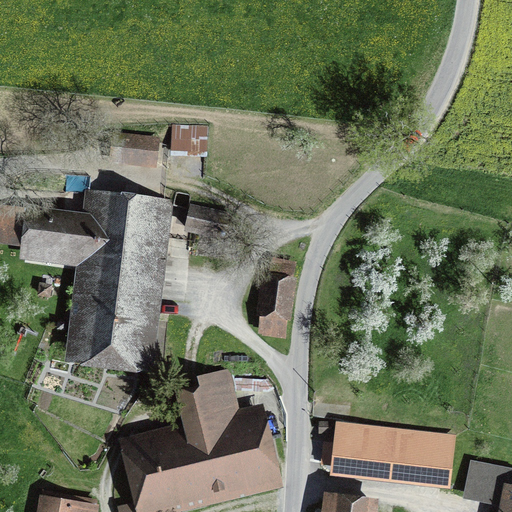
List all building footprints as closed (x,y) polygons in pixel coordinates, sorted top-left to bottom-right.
[(173,121),(172,152),(210,153),(211,122),(173,121)] [(154,143),(118,138),(115,157),(151,162),(154,143)] [(158,200),(99,193),(95,225),(0,213),(0,238),(27,242),(27,245),(92,252),(83,330),(73,329),(71,349),(139,357),(158,200)] [(174,204),(174,227),(187,227),(186,204),(174,204)] [(229,215),(192,206),(187,229),(224,237),(229,215)] [(293,265),(273,263),(267,310),(265,309),(262,330),(283,333),(293,265)] [(49,287),(41,286),(40,294),(48,295),(49,287)] [(233,404),(223,362),(205,365),(200,378),(204,392),(181,398),(190,435),(133,449),(147,506),(277,475),(263,418),(236,424),(231,404),(233,404)] [(330,423),(319,423),(319,432),(329,432),(330,423)] [(450,440),(341,428),(336,470),(445,482),(450,440)] [(501,468),(472,462),(466,491),(495,497),(501,468)] [(73,511),(74,508),(45,503),(43,511),(73,511)] [(334,503),(332,511),(394,511),(395,510),(334,503)]
